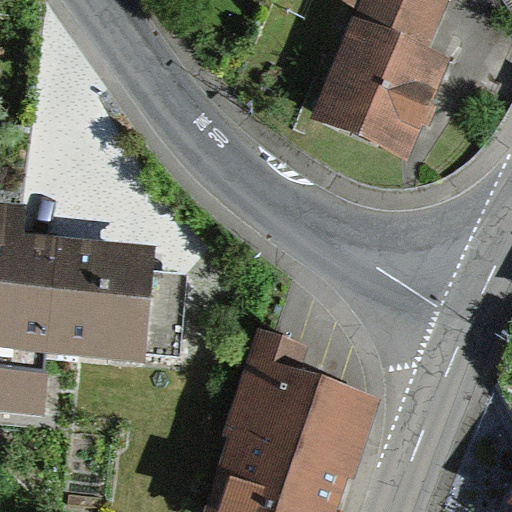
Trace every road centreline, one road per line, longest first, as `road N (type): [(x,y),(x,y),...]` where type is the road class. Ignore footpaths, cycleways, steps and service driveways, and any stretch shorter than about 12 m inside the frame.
road 1 (tertiary): [(476,322),(278,200),(182,110),(103,0)]
road 2 (tertiary): [(476,322),(396,511)]
